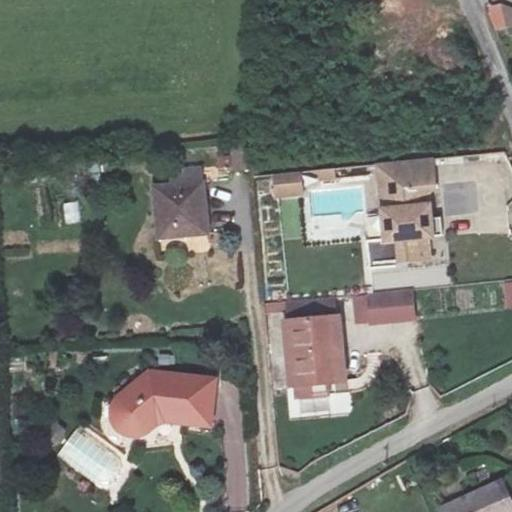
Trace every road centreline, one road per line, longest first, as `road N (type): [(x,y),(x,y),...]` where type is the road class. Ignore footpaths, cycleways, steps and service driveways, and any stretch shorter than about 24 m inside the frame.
road 1 (residential): [(273,511),(511,374)]
road 2 (residential): [(511,119),(471,0)]
